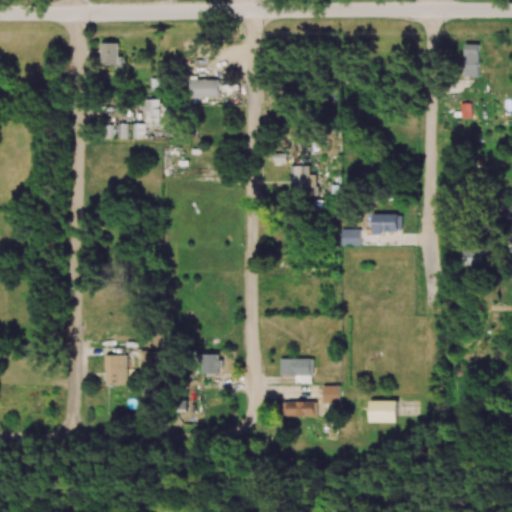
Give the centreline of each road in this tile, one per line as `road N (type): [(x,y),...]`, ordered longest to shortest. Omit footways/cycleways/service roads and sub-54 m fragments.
road 1 (tertiary): [(511,10),(0,13)]
road 2 (residential): [(75,437),(73,0)]
road 3 (residential): [(241,431),(253,415),(255,385),(253,0)]
road 4 (residential): [(433,429),(433,0)]
road 5 (residential): [(241,431),(206,439),(0,437)]
